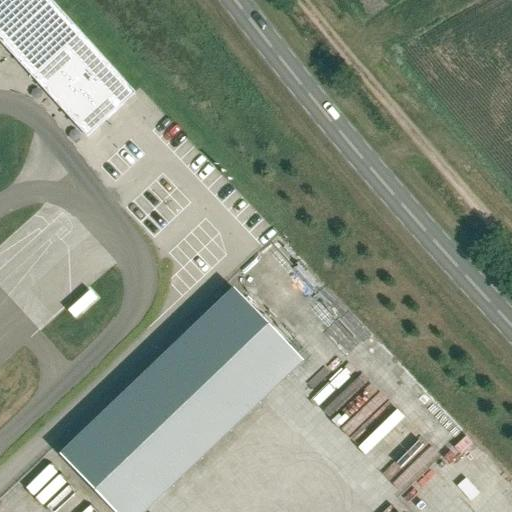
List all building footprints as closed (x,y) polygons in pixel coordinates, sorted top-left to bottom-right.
[(98,127),(98,128),(135,94),(49,0),(0,0),(0,43),(76,127),(76,126),(87,138),(98,127)] [(170,244),(161,252),(193,285),(202,277),(170,244)] [(233,289),(60,455),(113,511),(146,511),(303,362),(233,289)] [(240,502),(250,494),(234,476),(224,484),(240,502)] [(259,511),(321,511),(317,494),(258,507),(259,511)]
